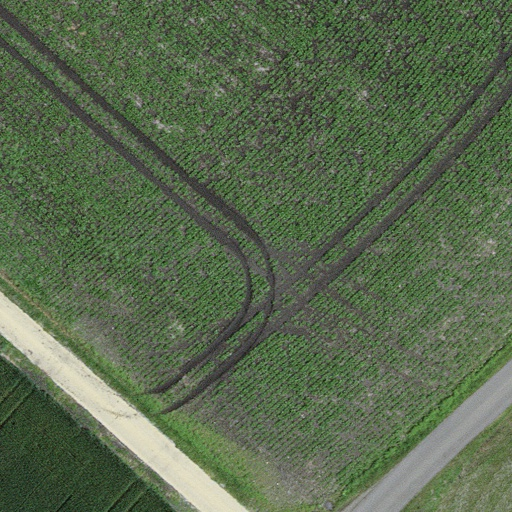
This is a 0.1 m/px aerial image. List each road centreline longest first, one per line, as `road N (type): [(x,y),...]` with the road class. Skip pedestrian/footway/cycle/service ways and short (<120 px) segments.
road 1 (track): [(0,303),(237,511)]
road 2 (track): [(511,388),(387,511)]
